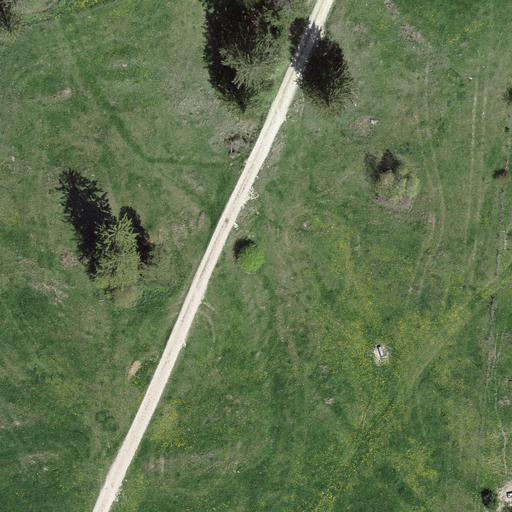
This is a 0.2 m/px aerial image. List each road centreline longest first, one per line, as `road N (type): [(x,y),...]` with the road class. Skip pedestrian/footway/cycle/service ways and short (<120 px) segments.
road 1 (track): [(108,511),(336,0)]
road 2 (track): [(299,511),(355,460),(511,274)]
